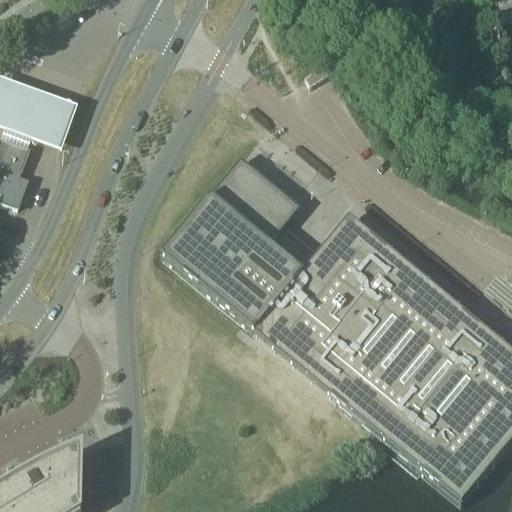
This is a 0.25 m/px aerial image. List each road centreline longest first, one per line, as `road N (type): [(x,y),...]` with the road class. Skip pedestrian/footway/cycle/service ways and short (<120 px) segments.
road 1 (residential): [(176,39),(221,58),(511,301)]
road 2 (tertiary): [(140,19),(7,301)]
road 3 (tertiary): [(49,323),(176,39)]
road 4 (residential): [(0,453),(76,415),(87,399),(92,382),(79,351),(49,323)]
